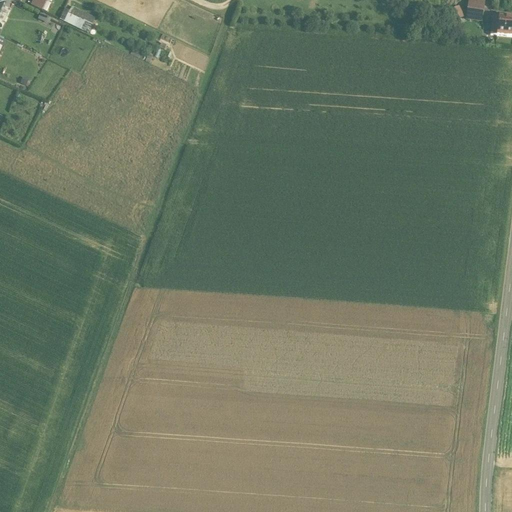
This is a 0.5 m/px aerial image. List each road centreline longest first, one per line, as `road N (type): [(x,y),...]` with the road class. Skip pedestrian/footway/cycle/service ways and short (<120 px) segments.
road 1 (track): [(50,511),(232,3)]
road 2 (secondary): [(485,511),(511,265)]
